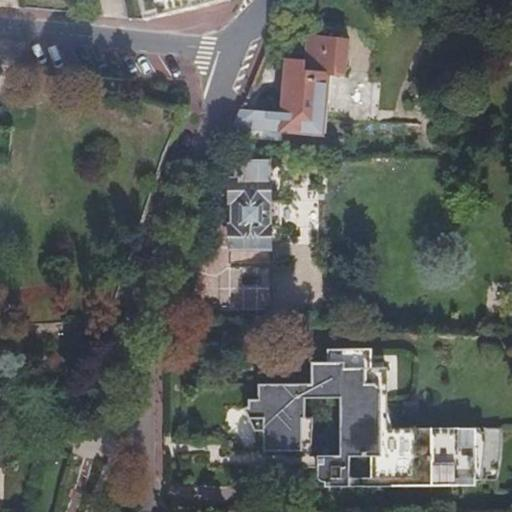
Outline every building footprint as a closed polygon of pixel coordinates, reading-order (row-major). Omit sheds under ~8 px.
[(139,0),(145,20),(204,6),(226,0),(139,0)] [(243,109),(234,128),(316,135),(325,73),(344,75),(349,40),(296,33),(292,63),(290,63),(283,113),(243,109)] [(0,171),(8,172),(12,128),(0,127),(0,171)] [(229,228),(228,249),(269,249),(269,229),(278,228),(279,203),(270,203),(271,181),(230,180),(229,202),(234,202),(233,227),(229,228)] [(218,267),(217,307),(265,308),(265,267),(218,267)] [(350,395),(350,454),(372,454),(372,479),(372,488),(476,488),(476,481),(492,481),(500,448),(502,429),(388,429),(387,394),(387,369),(372,370),(371,350),(326,351),(326,363),(311,363),(311,384),(259,384),(258,399),(249,399),(249,406),(242,409),(253,424),(253,425),(263,425),(263,442),(263,447),(304,447),(303,414),(306,414),(306,395),(342,395),(350,395)] [(407,350),(371,350),(372,370),(387,369),(387,394),(407,394),(407,350)] [(342,455),(350,454),(350,395),(342,395),(342,455)] [(313,414),(306,414),(303,414),(304,447),(304,464),(321,464),(342,464),(342,455),(312,454),(313,414)] [(254,442),(263,442),(263,425),(253,425),(254,442)] [(0,511),(28,511),(44,447),(18,445),(0,444),(0,511)] [(350,479),(350,454),(342,455),(342,464),(342,488),(372,488),(372,479),(350,479)] [(342,464),(321,464),(321,477),(321,478),(321,480),(322,481),(323,482),(324,484),(325,484),(327,485),(327,488),(342,488),(342,464)]
